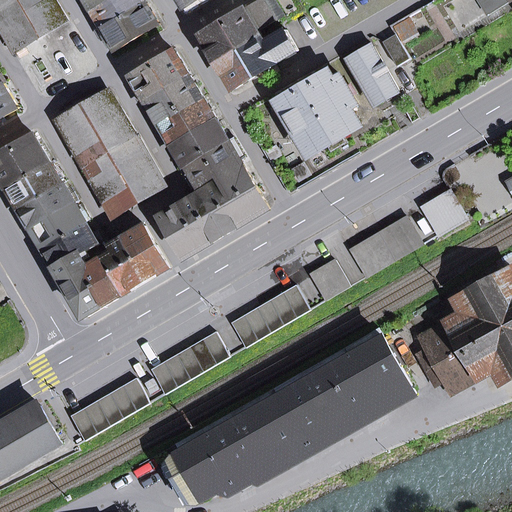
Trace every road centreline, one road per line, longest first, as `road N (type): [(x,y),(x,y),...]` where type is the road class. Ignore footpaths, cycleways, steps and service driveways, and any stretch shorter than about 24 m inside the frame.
road 1 (residential): [(215,511),(511,389)]
road 2 (primary): [(511,100),(297,224)]
road 3 (residential): [(418,0),(230,112)]
road 4 (residential): [(148,210),(112,232),(39,110)]
road 5 (residential): [(110,69),(182,189),(148,210)]
road 6 (residential): [(0,233),(73,356)]
road 7 (primary): [(192,286),(73,356)]
road 8 (residential): [(230,112),(297,224)]
road 9 (primary): [(297,224),(192,286)]
